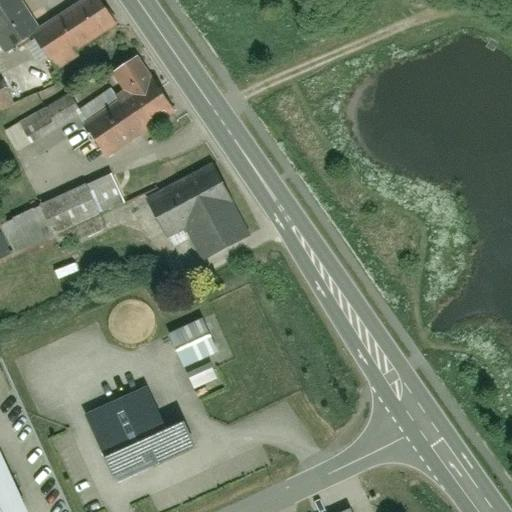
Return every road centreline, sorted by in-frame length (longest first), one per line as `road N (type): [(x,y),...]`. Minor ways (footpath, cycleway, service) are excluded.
road 1 (primary): [(419,426),(134,0)]
road 2 (residential): [(419,426),(248,511)]
